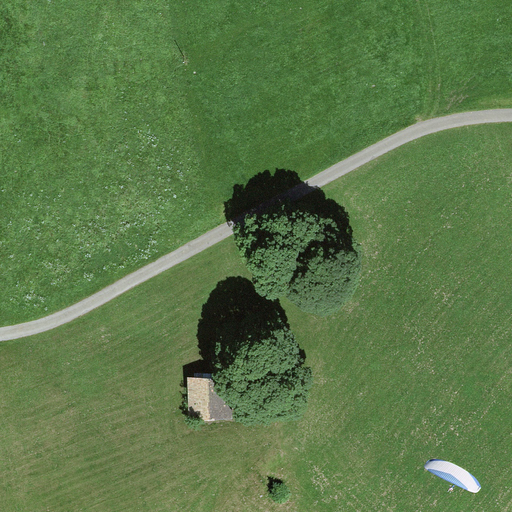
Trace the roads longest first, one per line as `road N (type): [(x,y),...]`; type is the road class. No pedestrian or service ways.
road 1 (track): [(511,116),(451,121),(405,136),(94,303),(0,333)]
road 2 (track): [(404,0),(417,81),(405,136)]
